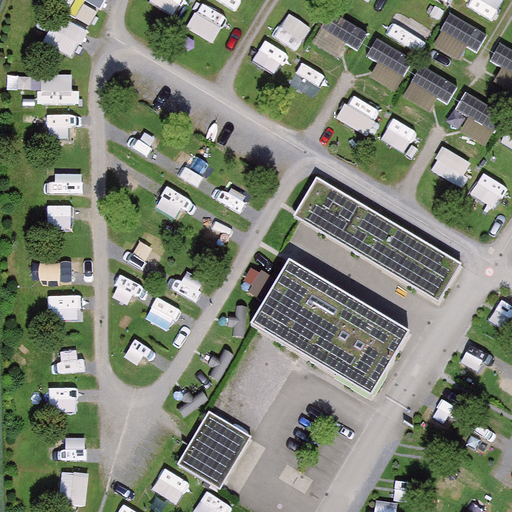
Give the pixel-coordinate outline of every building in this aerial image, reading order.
[(102,11),(108,0),(54,0),(53,3),(78,18),(88,2),(102,11)] [(220,0),(241,9),(245,0),(220,0)] [(374,23),(387,1),(384,0),(353,0),(349,8),(374,23)] [(491,0),(474,0),(468,13),(491,25),(502,5),(491,0)] [(217,43),(231,18),(204,3),(190,28),(217,43)] [(277,34),(300,50),(315,27),(292,12),(277,34)] [(46,41),(76,57),(91,29),(61,13),(46,41)] [(410,14),(396,35),(419,50),(433,29),(410,14)] [(472,47),(480,52),(490,36),(456,14),(436,45),(462,61),(472,47)] [(351,44),(361,51),(372,35),(342,15),(322,46),(340,59),(351,44)] [(255,63),(279,77),(293,53),(269,39),(255,63)] [(381,63),(373,76),(399,93),(416,67),(379,44),(371,56),(381,63)] [(511,49),(502,45),(494,62),(505,67),(497,83),(511,90),(511,49)] [(306,61),(292,82),(317,99),(331,78),(306,61)] [(442,99),(451,105),(461,89),(424,67),(406,97),(433,113),(442,99)] [(78,104),(78,76),(51,76),(50,103),(78,104)] [(461,107),(497,134),(508,118),(473,91),(461,107)] [(355,94),(342,120),(373,136),(386,110),(355,94)] [(44,142),(80,142),(80,113),(44,113),(44,142)] [(394,118),(385,141),(410,152),(420,128),(394,118)] [(472,119),(464,133),(487,147),(496,133),(472,119)] [(133,150),(155,158),(164,134),(142,126),(133,150)] [(463,189),(477,164),(448,148),(434,173),(463,189)] [(184,149),(171,165),(189,180),(202,165),(184,149)] [(464,203),(491,219),(510,186),(483,170),(464,203)] [(461,266),(318,180),(296,217),(439,303),(461,266)] [(244,210),(252,193),(236,186),(228,204),(244,210)] [(174,188),(163,209),(185,219),(195,198),(174,188)] [(43,204),(43,229),(72,229),(72,204),(43,204)] [(214,210),(202,233),(227,246),(239,224),(214,210)] [(157,275),(161,265),(150,260),(156,246),(137,238),(127,262),(157,275)] [(411,334),(293,263),(256,325),(374,395),(411,334)] [(189,271),(178,289),(202,304),(213,285),(189,271)] [(83,319),(82,296),(56,297),(57,320),(83,319)] [(155,313),(179,325),(186,309),(163,298),(155,313)] [(475,342),(466,365),(491,375),(501,353),(475,342)] [(511,362),(510,361),(497,382),(511,391),(511,362)] [(49,409),(76,410),(77,385),(50,384),(49,409)] [(432,420),(452,429),(461,408),(441,399),(432,420)] [(251,438),(211,415),(182,465),(222,488),(251,438)] [(59,460),(90,460),(91,437),(59,437),(59,460)] [(169,467),(157,488),(182,502),(193,481),(169,467)] [(90,502),(92,472),(65,470),(63,500),(90,502)] [(206,488),(193,511),(227,511),(233,502),(206,488)] [(144,511),(126,503),(121,511),(144,511)]
